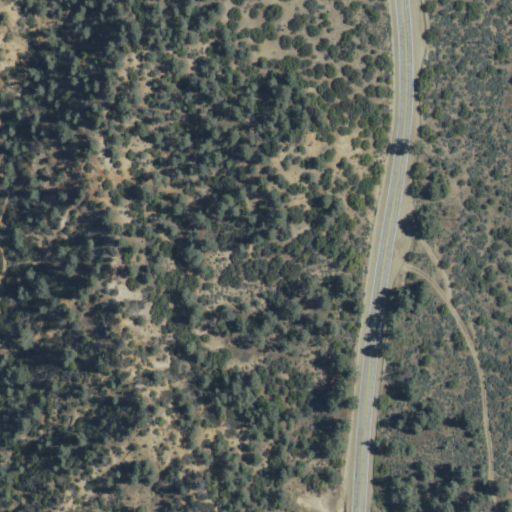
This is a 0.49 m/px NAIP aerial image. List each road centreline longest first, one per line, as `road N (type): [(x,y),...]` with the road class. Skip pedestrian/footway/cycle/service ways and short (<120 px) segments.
road 1 (tertiary): [(353,511),(367,320),(384,214),(407,137),(406,0)]
road 2 (track): [(384,214),(419,235),(477,359),(491,487),(507,511)]
